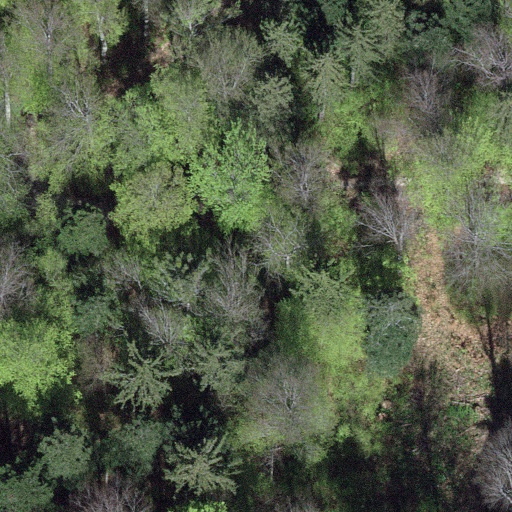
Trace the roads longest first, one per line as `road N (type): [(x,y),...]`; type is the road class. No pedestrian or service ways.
road 1 (track): [(0,221),(511,185)]
road 2 (track): [(0,217),(242,0)]
